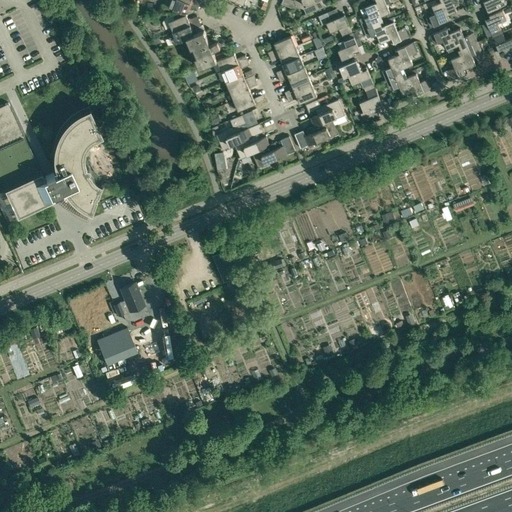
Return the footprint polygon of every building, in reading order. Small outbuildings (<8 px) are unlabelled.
[(199,6),(183,0),(170,0),(168,6),(186,13),(188,7),(197,11),(199,6)] [(283,0),(282,3),(291,7),(296,5),(304,8),(306,14),(320,8),(318,5),(323,3),(321,0),(283,0)] [(381,16),(386,14),(390,12),(386,3),(394,0),(373,0),(374,3),(381,16)] [(440,0),(441,1),(448,15),(457,11),(453,2),(457,0),(440,0)] [(492,0),(494,2),(486,5),(488,11),(507,3),(505,0),(492,0)] [(441,1),(437,3),(432,5),(436,14),(427,18),(431,27),(450,19),(448,15),(441,1)] [(363,28),(383,20),(381,16),(374,3),(361,8),(364,17),(360,19),(363,28)] [(339,28),(343,37),(352,33),(345,14),(340,16),(336,9),(320,16),(323,24),(328,22),(332,31),(339,28)] [(503,9),(484,17),(492,36),(502,32),(498,23),(507,19),(503,9)] [(172,27),(173,32),(199,21),(197,16),(189,19),(186,14),(174,19),(174,16),(167,17),(162,22),(166,30),(172,27)] [(385,25),(383,20),(363,28),(367,38),(377,34),(380,43),(390,39),(385,25)] [(201,25),(199,21),(173,32),(178,42),(187,38),(195,34),(193,29),(201,25)] [(394,21),(389,23),(385,25),(390,39),(392,44),(411,35),(407,26),(398,30),(394,21)] [(457,46),(451,32),(449,27),(430,35),(434,44),(443,40),(447,49),(454,47),(457,46)] [(460,28),(451,32),(457,46),(458,50),(478,42),(473,33),(464,37),(460,28)] [(195,34),(187,38),(191,48),(194,47),(197,56),(195,57),(200,68),(217,60),(226,56),(224,52),(215,56),(213,50),(220,47),(218,41),(210,44),(204,30),(195,34)] [(502,32),(492,36),(500,54),(511,50),(511,53),(511,38),(506,41),(502,32)] [(352,33),(343,37),(347,46),(338,50),(342,59),(361,52),(352,33)] [(268,52),(270,56),(296,45),(291,35),(274,43),(277,48),(268,52)] [(404,68),(408,66),(413,64),(409,55),(418,51),(414,42),(395,50),(397,54),(404,68)] [(458,50),(460,54),(466,68),(476,64),(472,55),(481,51),(478,42),(458,50)] [(300,55),(296,45),(270,56),(272,61),(281,58),(283,63),(300,55)] [(498,50),(495,45),(487,48),(490,54),(498,50)] [(221,70),(247,59),(245,55),(237,58),(234,53),(226,56),(217,60),(221,70)] [(404,68),(397,54),(388,58),(392,67),(383,71),(386,80),(406,72),(404,68)] [(460,54),(456,56),(451,58),(455,67),(445,71),(449,81),(468,73),(466,68),(460,54)] [(300,55),(283,63),(285,68),(276,72),(278,77),(304,66),(300,55)] [(344,76),(349,75),(353,73),(351,68),(359,64),(357,58),(339,66),(341,72),(342,71),(344,76)] [(249,64),(247,59),(221,70),(226,81),(243,74),(241,68),(249,64)] [(361,69),(359,64),(351,68),(353,73),(349,75),(353,84),(361,80),(365,88),(374,85),(367,66),(361,69)] [(309,76),(304,66),(278,77),(280,81),(289,78),(291,83),(309,76)] [(406,72),(386,80),(390,89),(399,86),(403,95),(412,90),(407,77),(406,72)] [(407,77),(412,90),(414,95),(434,87),(430,78),(420,82),(417,73),(407,77)] [(245,78),(243,74),(226,81),(230,90),(256,79),(254,75),(245,78)] [(287,97),(313,86),(309,76),(291,83),(293,88),(285,92),(287,97)] [(256,79),(230,90),(234,100),(251,93),(249,88),(258,84),(256,79)] [(382,104),(374,85),(365,88),(369,98),(360,102),(364,111),(382,104)] [(317,96),(313,86),(287,97),(289,101),(297,98),(300,103),(317,96)] [(253,98),(251,93),(234,100),(238,110),(258,102),(264,99),(262,94),(253,98)] [(315,125),(333,118),(344,114),(345,115),(339,99),(321,106),(318,99),(306,104),(309,112),(316,110),(317,112),(318,112),(319,114),(311,117),(315,125)] [(62,190),(63,189),(65,192),(66,194),(68,196),(70,198),(72,200),(74,202),(76,204),(78,205),(81,207),(83,208),(85,210),(88,211),(90,212),(96,197),(95,197),(96,194),(97,194),(101,183),(99,182),(98,182),(96,181),(95,180),(94,179),(92,178),(91,176),(90,175),(90,173),(89,172),(88,172),(87,171),(88,171),(88,170),(89,170),(89,169),(89,168),(89,167),(88,167),(88,166),(87,166),(86,166),(85,166),(85,165),(85,163),(84,161),(84,160),(83,158),(83,156),(83,154),(83,153),(84,151),(84,149),(85,148),(86,146),(87,144),(88,143),(89,142),(90,141),(92,139),(93,139),(95,138),(102,134),(97,124),(96,124),(95,121),(89,107),(81,110),(79,112),(76,113),(74,115),(72,117),(69,118),(67,120),(65,122),(64,125),(62,127),(60,129),(59,132),(58,134),(57,137),(56,139),(55,142),(54,145),(54,148),(53,150),(53,153),(53,156),(53,159),(53,162),(54,165),(54,167),(55,170),(56,173),(54,174),(54,172),(45,176),(46,178),(44,178),(41,171),(38,172),(33,163),(36,162),(8,102),(0,106),(0,206),(7,221),(54,199),(52,195),(53,194),(54,195),(62,191),(62,190)] [(252,136),(248,128),(242,130),(240,128),(241,127),(240,125),(246,122),(243,114),(230,119),(234,127),(217,134),(223,150),(224,150),(223,148),(235,143),(252,136)] [(333,118),(315,125),(309,128),(310,130),(311,130),(312,133),(306,136),(303,130),(295,134),(301,148),(310,144),(309,144),(338,132),(338,134),(339,134),(333,118)] [(241,157),(252,152),(270,144),(266,136),(259,139),(258,136),(259,136),(258,134),(264,131),(260,122),(248,128),(252,136),(235,143),(240,157),(238,158),(239,159),(241,158),(241,157)] [(270,144),(252,152),(258,167),(259,167),(258,166),(287,154),(296,150),(290,136),(281,139),(284,145),(277,148),(276,145),(277,144),(276,142),(270,144)] [(493,181),(490,174),(484,176),(487,183),(493,181)] [(471,197),(453,204),(456,212),(475,204),(471,197)] [(401,210),(403,217),(412,214),(410,207),(401,210)] [(381,215),(385,225),(396,221),(392,211),(381,215)] [(232,248),(214,255),(224,280),(242,273),(232,248)] [(281,258),(264,265),(267,273),(284,265),(281,258)] [(125,300),(120,302),(124,313),(130,311),(145,305),(140,292),(136,282),(120,289),(125,300)] [(462,301),(458,292),(452,294),(456,304),(462,301)] [(442,297),(447,308),(453,306),(448,294),(442,297)] [(120,302),(114,304),(118,316),(124,313),(120,302)] [(415,324),(413,318),(407,320),(409,326),(415,324)] [(127,327),(96,339),(106,364),(137,351),(127,327)] [(37,396),(27,400),(30,406),(40,402),(37,396)]
